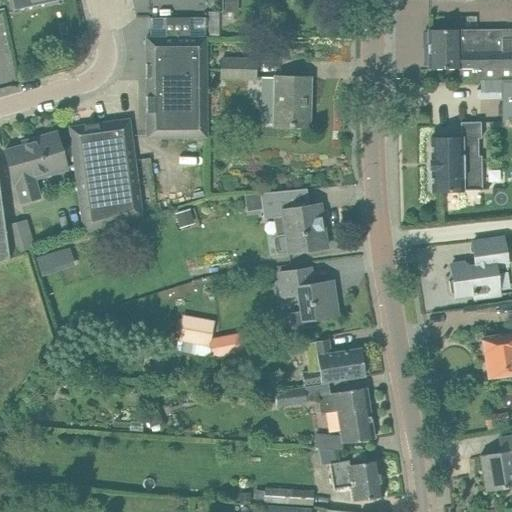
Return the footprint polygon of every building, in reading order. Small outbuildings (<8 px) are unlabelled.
[(147,37),(145,37),(146,137),(206,137),(205,37),(204,37),(204,20),(147,20),(147,37)] [(511,37),(500,38),(500,28),(427,29),(428,68),(459,68),(459,80),(501,79),(511,79),(511,37)] [(220,77),(254,78),(255,60),(221,59),(220,77)] [(309,79),(309,78),(262,76),(261,124),(273,124),(273,125),(308,126),(308,108),(303,107),(304,79),(309,79)] [(511,79),(501,79),(501,120),(511,119),(511,79)] [(83,232),(141,214),(128,119),(69,127),(83,232)] [(488,188),(479,188),(477,137),(480,137),(480,122),(460,122),(460,137),(429,138),(430,191),(488,189),(488,188)] [(36,141),(4,150),(13,184),(15,184),(20,202),(39,197),(34,178),(67,169),(56,131),(35,137),(36,141)] [(259,193),(247,194),(249,206),(255,205),(261,205),(262,209),(263,219),(273,217),(276,235),(248,240),(251,257),(288,252),(306,250),(326,247),(321,216),(320,203),(310,205),(309,205),(292,208),(289,190),(259,193)] [(0,260),(9,257),(0,195),(0,260)] [(189,210),(176,214),(179,224),(192,220),(189,210)] [(452,277),(448,280),(450,291),(454,294),(455,297),(473,294),(474,298),(499,294),(495,267),(507,265),(505,255),(503,237),(472,242),(473,256),(475,264),(468,265),(465,262),(450,264),(452,277)] [(36,256),(42,275),(75,265),(69,247),(36,256)] [(312,283),(309,267),(278,272),(282,297),(298,294),(300,310),(288,312),(291,329),(311,326),(310,319),(337,315),(331,280),(312,283)] [(176,339),(209,346),(213,321),(180,315),(176,339)] [(215,352),(247,349),(245,332),(213,335),(215,352)] [(511,332),(482,337),(487,377),(511,373),(511,332)] [(360,348),(328,353),(326,339),(303,343),(307,370),(306,370),(308,384),(364,376),(360,348)] [(306,404),(304,386),(260,392),(262,408),(276,406),(276,407),(306,404)] [(346,391),(317,395),(319,413),(333,411),(337,410),(338,418),(341,435),(342,443),(354,441),(374,438),(366,388),(346,391)] [(507,411),(485,416),(488,430),(497,428),(496,423),(509,421),(507,411)] [(479,455),(485,491),(511,486),(511,435),(497,438),(499,452),(479,455)] [(348,460),(330,463),(334,488),(352,485),(354,500),(383,496),(377,460),(349,465),(348,460)] [(264,490),(263,502),(311,504),(312,492),(264,490)]
